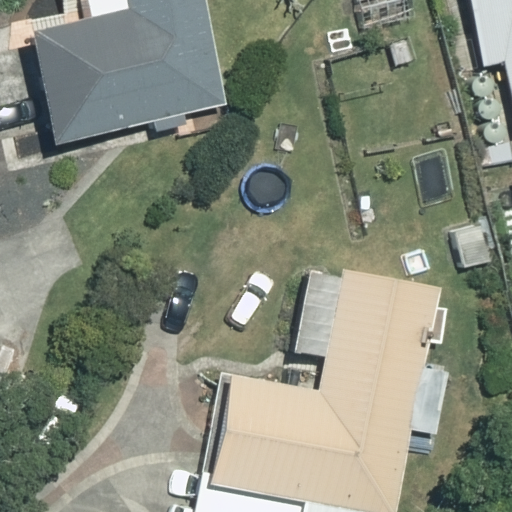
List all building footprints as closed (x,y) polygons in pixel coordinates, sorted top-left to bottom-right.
[(116,0),(117,1),(21,22),(44,135),(146,113),(149,126),(179,119),(177,107),(219,98),(196,0),(116,0)] [(407,0),(353,0),(360,28),(411,15),(407,0)] [(448,227),(456,264),(495,256),(487,220),(448,227)] [(441,366),(417,362),(432,282),(331,263),(310,384),(215,367),(195,478),(297,497),(295,511),(353,511),(354,507),(382,511),(389,511),(406,424),(430,429),(441,366)] [(0,373),(0,428),(21,383),(0,373)]
